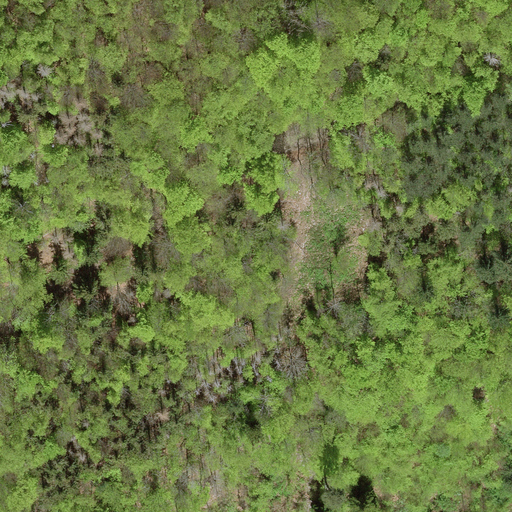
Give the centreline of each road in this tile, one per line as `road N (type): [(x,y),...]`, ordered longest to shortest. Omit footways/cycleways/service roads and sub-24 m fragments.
road 1 (track): [(511,67),(299,136),(215,180),(0,327)]
road 2 (track): [(0,243),(262,134),(299,136)]
